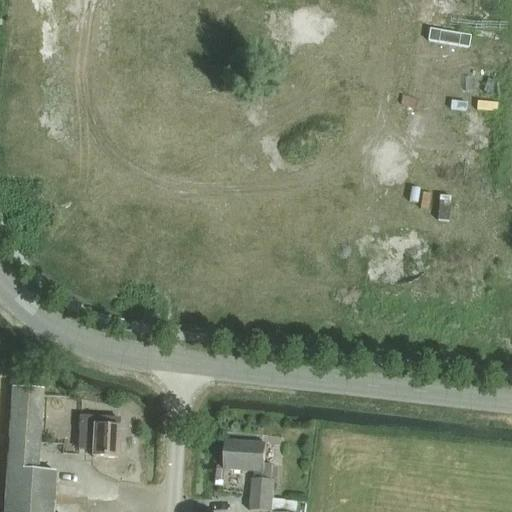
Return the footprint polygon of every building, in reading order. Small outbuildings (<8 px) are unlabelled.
[(438,29),(437,38),(472,45),(474,36),(438,29)] [(497,48),(511,49),(511,41),(498,40),(497,48)] [(54,511),(57,474),(39,473),(44,392),(13,390),(4,511),(54,511)] [(92,460),(118,461),(120,420),(80,418),(79,451),(93,452),(92,460)] [(254,482),(253,481),(250,511),(272,511),(274,483),(272,483),(273,466),(265,466),(266,446),(226,443),(224,472),(255,474),(254,482)] [(305,511),(306,506),(274,502),(272,511),(305,511)]
